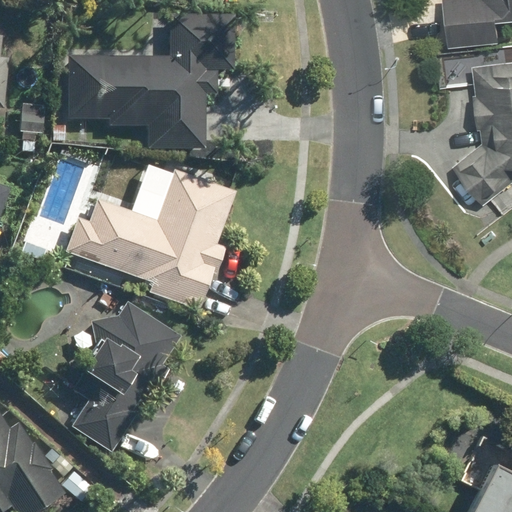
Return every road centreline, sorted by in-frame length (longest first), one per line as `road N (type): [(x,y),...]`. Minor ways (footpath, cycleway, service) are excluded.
road 1 (residential): [(348,267),(299,390),(241,490),(219,511)]
road 2 (residential): [(344,0),(357,151),(348,267)]
road 3 (residential): [(511,335),(348,267)]
